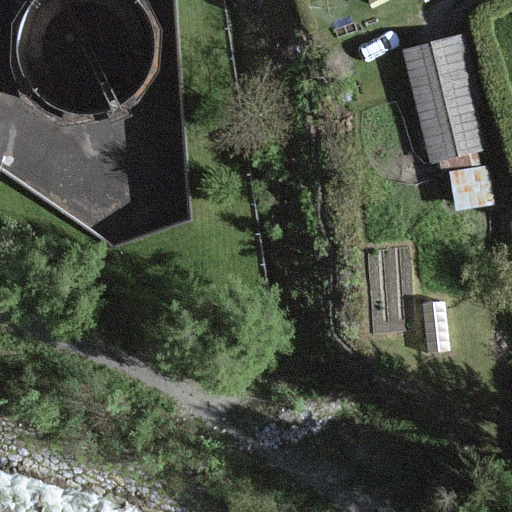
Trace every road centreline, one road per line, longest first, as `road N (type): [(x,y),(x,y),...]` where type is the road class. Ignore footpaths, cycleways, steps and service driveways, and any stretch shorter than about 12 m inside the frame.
road 1 (track): [(0,316),(233,424)]
road 2 (track): [(233,424),(369,511)]
